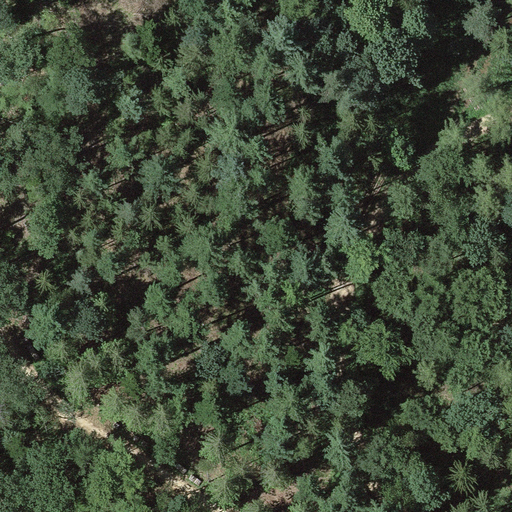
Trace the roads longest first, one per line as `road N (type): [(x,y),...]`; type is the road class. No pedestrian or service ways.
road 1 (track): [(456,511),(395,407),(430,196),(511,147)]
road 2 (track): [(256,511),(112,415)]
road 3 (track): [(112,415),(63,379),(0,305)]
